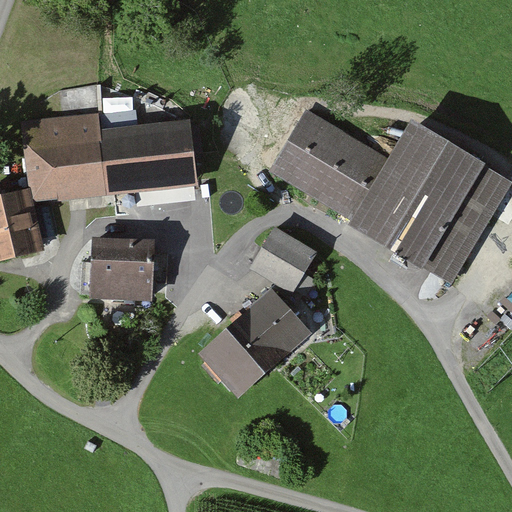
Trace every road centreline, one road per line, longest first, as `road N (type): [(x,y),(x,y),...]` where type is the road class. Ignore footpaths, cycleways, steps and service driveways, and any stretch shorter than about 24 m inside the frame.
road 1 (unclassified): [(173,465),(34,386),(0,349)]
road 2 (unclassified): [(339,511),(173,465)]
